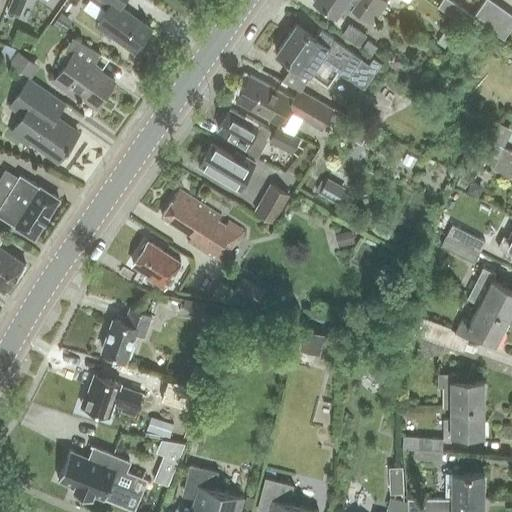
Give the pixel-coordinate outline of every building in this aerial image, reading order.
[(18,17),(24,0),(11,0),(6,12),(18,17)] [(150,29),(119,7),(123,0),(91,0),(106,11),(96,25),(134,52),(150,29)] [(372,24),(379,13),(360,0),(315,0),(336,14),(345,0),(346,0),(355,5),(352,10),(372,24)] [(360,0),(379,13),(386,3),(382,0),(360,0)] [(472,15),(451,0),(440,0),(437,5),(465,25),(472,15)] [(484,0),(475,14),(507,35),(511,27),(511,8),(499,0),(484,0)] [(358,46),(366,35),(348,23),(340,35),(358,46)] [(292,64),(309,76),(320,59),(363,89),(380,64),(372,58),(368,64),(321,31),(316,38),(295,24),(275,52),(292,64)] [(99,54),(100,55),(100,54),(72,38),(57,60),(64,65),(53,82),(80,101),(82,97),(96,107),(114,81),(92,66),(99,54)] [(40,64),(19,49),(10,61),(31,77),(40,64)] [(299,90),(296,88),(291,98),(249,76),(237,99),(284,125),(290,113),(321,129),(332,108),(299,90)] [(78,134),(55,118),(64,105),(28,80),(10,106),(23,115),(11,131),(28,143),(30,140),(59,160),(78,134)] [(264,138),(269,129),(245,115),(244,116),(229,108),(216,129),(245,146),(244,149),(257,156),(266,140),(264,138)] [(370,109),(364,120),(376,127),(382,116),(370,109)] [(291,151),(298,138),(276,127),(269,140),(291,151)] [(498,155),(503,146),(482,135),(477,145),(489,151),(492,152),(498,155)] [(238,189),(254,162),(234,151),(232,156),(210,143),(197,165),(238,189)] [(477,145),(471,156),(483,163),(489,151),(477,145)] [(498,155),(511,162),(511,150),(503,146),(498,155)] [(511,162),(498,155),(492,167),(511,177),(511,162)] [(0,216),(33,237),(57,198),(19,175),(0,206),(0,216)] [(318,192),(337,203),(346,188),(327,177),(324,183),(318,192)] [(271,220),(287,193),(269,183),(254,210),(271,220)] [(221,263),(242,230),(228,221),(225,224),(219,220),(221,216),(206,206),(204,209),(200,206),(202,204),(177,188),(160,214),(191,234),(187,241),(221,263)] [(445,234),(479,251),(484,240),(451,224),(445,234)] [(511,227),(507,238),(502,236),(497,247),(511,254),(511,227)] [(351,230),(349,230),(335,234),(338,247),(354,243),(351,230)] [(0,288),(5,292),(25,264),(0,246),(0,242),(4,237),(0,233),(0,288)] [(473,262),(479,251),(445,234),(440,245),(473,262)] [(164,288),(181,261),(148,240),(133,264),(147,273),(145,276),(164,288)] [(467,297),(479,303),(508,318),(511,309),(511,290),(491,279),(495,272),(482,266),(467,297)] [(267,288),(244,273),(235,287),(220,278),(211,295),(247,304),(268,306),(268,301),(259,300),(267,288)] [(205,299),(184,296),(182,310),(203,313),(205,299)] [(460,320),(454,331),(478,343),(482,335),(495,342),(508,318),(479,303),(468,324),(460,320)] [(143,334),(150,315),(129,307),(124,322),(113,318),(101,350),(125,358),(134,331),(143,334)] [(405,322),(404,312),(392,313),(393,323),(405,322)] [(418,335),(445,343),(450,330),(450,329),(417,317),(411,332),(418,335)] [(306,329),(300,350),(319,356),(325,334),(306,329)] [(440,356),(445,343),(418,335),(411,332),(407,344),(440,356)] [(442,407),(451,407),(484,407),(483,379),(472,379),(471,373),(450,373),(437,373),(437,387),(442,387),(442,407)] [(133,414),(141,393),(119,385),(120,383),(94,374),(88,393),(85,392),(81,406),(108,415),(113,402),(122,406),(121,410),(133,414)] [(201,389),(170,379),(163,401),(194,411),(201,389)] [(485,433),(484,407),(451,407),(451,418),(444,418),(444,434),(456,434),(456,439),(469,439),(469,434),(485,433)] [(192,428),(189,440),(202,444),(205,431),(192,428)] [(402,448),(413,448),(440,450),(441,438),(402,436),(402,448)] [(137,511),(140,511),(123,505),(130,490),(129,490),(136,474),(131,472),(132,472),(123,469),(126,460),(129,461),(129,460),(90,444),(90,446),(92,447),(88,457),(69,450),(57,479),(74,486),(73,490),(91,498),(93,494),(104,499),(104,498),(137,511)] [(440,461),(440,450),(413,448),(413,460),(440,461)] [(162,455),(152,479),(167,485),(177,461),(162,455)] [(238,511),(243,495),(213,487),(218,470),(189,462),(183,487),(196,491),(189,511),(238,511)] [(392,489),(406,489),(405,463),(391,463),(392,489)] [(485,498),(485,473),(446,473),(446,499),(452,499),(452,498),(485,498)] [(317,511),(318,510),(288,502),(293,484),(265,476),(256,507),(269,510),(269,511),(317,511)] [(390,495),(386,509),(400,511),(407,511),(408,499),(390,495)] [(484,511),(485,498),(452,498),(452,499),(446,499),(425,499),(408,499),(407,511),(425,511),(426,510),(452,510),(452,511),(484,511)]
